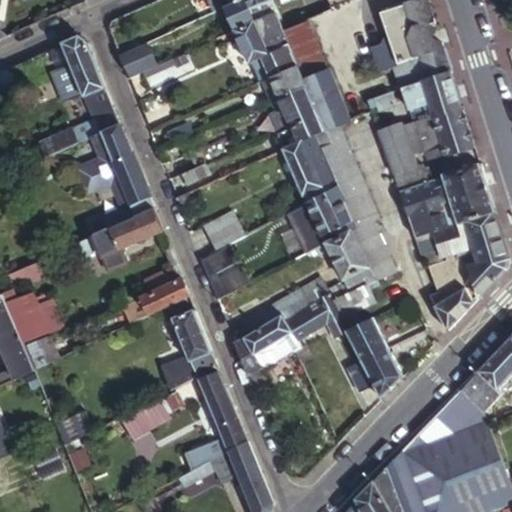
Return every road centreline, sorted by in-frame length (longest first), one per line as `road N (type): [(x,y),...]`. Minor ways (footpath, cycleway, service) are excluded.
road 1 (residential): [(289,511),(90,16)]
road 2 (residential): [(305,511),(511,301)]
road 3 (residential): [(465,0),(511,152)]
